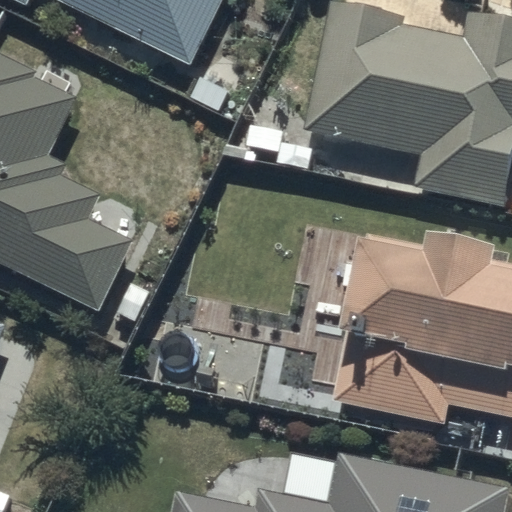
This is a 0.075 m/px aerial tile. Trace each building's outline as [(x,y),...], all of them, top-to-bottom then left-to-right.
[(25,0),(28,1),(28,0),(65,0),(193,63),(223,0),(25,0)] [(344,0),(345,0),(343,0),(330,0),(307,128),(423,149),(416,186),(506,202),(511,170),(511,16),(469,9),(470,5),(447,0),(344,0)] [(0,258),(101,309),(135,239),(114,229),(123,211),(98,199),(102,191),(64,173),(70,161),(50,152),(79,95),(34,72),(36,68),(0,50),(0,258)] [(342,343),(334,397),(447,422),(452,400),(470,404),(461,447),(511,458),(511,256),(498,254),(501,236),(433,223),(429,242),(361,228),(348,344),(342,343)] [(506,511),(511,486),(511,483),(342,449),(340,459),(295,450),(287,490),(259,484),(255,502),(180,487),(174,511),(506,511)]
